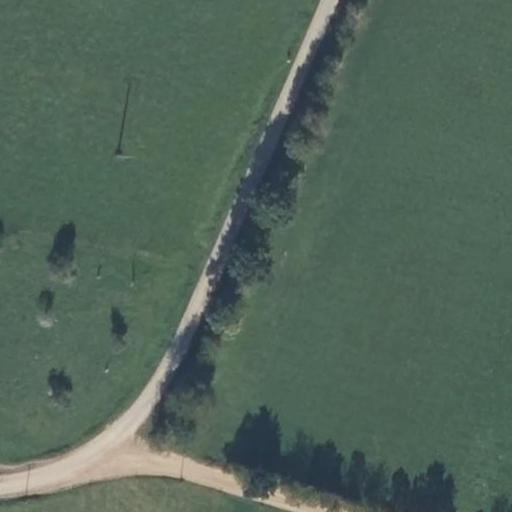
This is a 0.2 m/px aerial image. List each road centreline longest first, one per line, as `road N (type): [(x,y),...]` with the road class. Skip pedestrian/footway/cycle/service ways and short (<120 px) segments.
road 1 (unclassified): [(0,485),(76,464),(108,445),(152,395),(178,353),(330,0)]
road 2 (track): [(319,511),(125,459),(108,445)]
